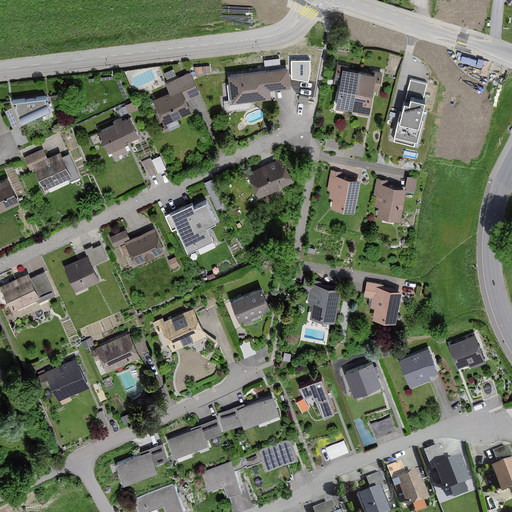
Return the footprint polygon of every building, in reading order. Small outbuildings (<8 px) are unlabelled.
[(334,77),(340,78),(335,106),(368,112),(372,90),(379,91),(382,72),(372,70),(372,73),(349,69),(349,66),(336,64),(334,77)] [(289,68),(227,75),(228,85),(226,85),(228,101),(223,101),(224,110),(250,107),(250,99),(271,97),(270,88),(290,86),(290,85),(303,83),(302,71),(289,72),(289,68)] [(168,94),(154,100),(164,124),(192,112),(187,101),(199,96),(189,74),(164,85),(168,94)] [(428,81),(410,76),(395,137),(418,143),(427,106),(422,104),(428,81)] [(309,96),(299,95),(299,103),(309,104),(309,96)] [(48,98),(13,102),(23,122),(53,109),(48,98)] [(11,109),(5,112),(12,127),(18,125),(11,109)] [(112,121),(113,125),(98,132),(108,154),(112,152),(114,157),(127,151),(124,143),(138,137),(130,118),(122,121),(120,118),(112,121)] [(339,143),(327,139),(324,151),(336,154),(339,143)] [(47,159),(42,149),(23,159),(29,173),(34,171),(43,190),(71,177),(72,181),(79,178),(68,155),(61,158),(59,153),(47,159)] [(149,174),(167,167),(161,153),(143,160),(149,174)] [(297,184),(283,157),(248,176),(260,199),(280,189),(282,192),(297,184)] [(342,172),(331,171),(327,191),(330,192),(329,199),(333,199),(331,209),(353,213),(359,180),(341,176),(342,172)] [(418,179),(407,177),(405,189),(387,185),(388,181),(376,179),(371,206),(377,207),(375,216),(400,221),(407,191),(415,193),(418,179)] [(0,212),(17,204),(4,178),(0,180),(0,212)] [(221,233),(206,201),(189,209),(188,206),(172,214),(178,228),(181,226),(190,247),(221,233)] [(128,239),(124,231),(109,238),(114,249),(125,244),(135,265),(163,253),(152,229),(128,239)] [(85,251),(87,255),(63,268),(76,292),(99,280),(93,268),(109,260),(101,245),(93,250),(91,247),(85,251)] [(27,274),(0,287),(12,312),(37,300),(38,303),(54,295),(43,273),(30,279),(27,274)] [(311,319),(335,323),(340,289),(321,287),(322,282),(304,279),(302,291),(311,293),(308,314),(311,314),(311,319)] [(392,287),(366,283),(363,299),(371,300),(370,309),(373,310),(372,320),(395,323),(400,291),(391,290),(392,287)] [(244,328),(263,320),(265,310),(267,309),(259,289),(230,301),(238,321),(241,320),(244,328)] [(157,335),(163,332),(172,351),(205,336),(192,309),(164,322),(163,319),(152,324),(157,335)] [(95,361),(100,359),(106,372),(139,357),(128,333),(90,351),(95,361)] [(474,336),(448,347),(457,369),(470,363),(472,369),(486,363),(474,336)] [(429,373),(436,370),(427,350),(399,362),(410,388),(431,379),(429,373)] [(43,390),(50,387),(56,401),(88,388),(76,360),(37,377),(43,390)] [(381,385),(371,362),(344,374),(353,397),(381,385)] [(334,411),(321,378),(298,387),(306,398),(312,394),(325,417),(334,411)] [(280,413),(273,395),(244,406),(244,404),(217,414),(224,430),(242,422),(244,427),(280,413)] [(388,418),(372,426),(377,438),(394,430),(388,418)] [(205,438),(220,432),(215,419),(189,428),(191,431),(167,440),(173,456),(207,443),(205,438)] [(296,457),(289,440),(258,452),(265,470),(296,457)] [(343,442),(325,448),(329,459),(347,453),(343,442)] [(165,459),(159,444),(139,452),(140,454),(114,464),(122,484),(157,471),(154,463),(165,459)] [(438,447),(425,453),(433,472),(436,471),(446,493),(470,482),(459,457),(446,463),(438,447)] [(498,466),(491,469),(502,494),(511,489),(511,455),(508,447),(493,453),(498,466)] [(241,491),(230,462),(201,473),(208,489),(222,483),(227,496),(241,491)] [(400,464),(388,469),(394,485),(399,483),(409,508),(429,500),(417,471),(405,476),(400,464)] [(370,491),(357,497),(363,511),(389,511),(381,491),(387,489),(381,474),(366,480),(370,491)] [(183,511),(172,484),(134,500),(139,511),(147,511),(162,506),(164,511),(183,511)] [(312,511),(334,511),(331,503),(313,511),(312,511)]
